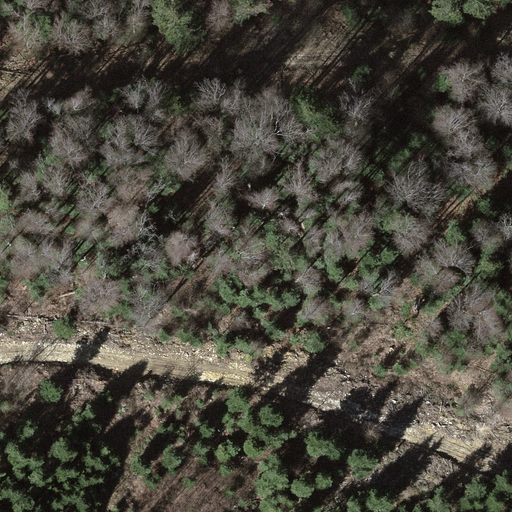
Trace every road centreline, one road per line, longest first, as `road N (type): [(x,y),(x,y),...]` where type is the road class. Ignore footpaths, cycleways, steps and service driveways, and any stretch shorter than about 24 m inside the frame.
road 1 (track): [(0,351),(205,366),(339,398),(511,456)]
road 2 (track): [(0,85),(511,46)]
